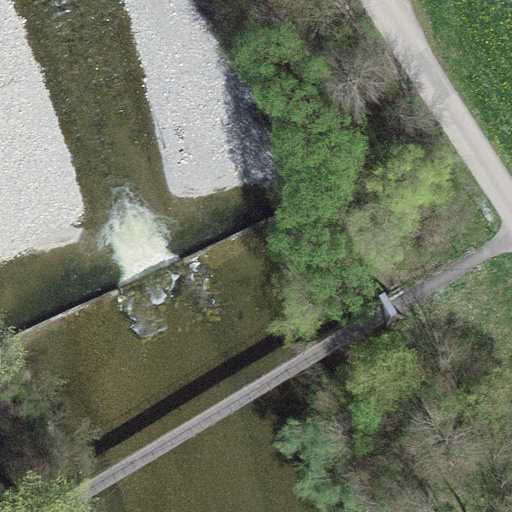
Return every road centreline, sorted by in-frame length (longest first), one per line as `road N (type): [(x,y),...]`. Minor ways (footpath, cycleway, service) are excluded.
road 1 (track): [(511,239),(36,511)]
road 2 (track): [(511,207),(374,0)]
